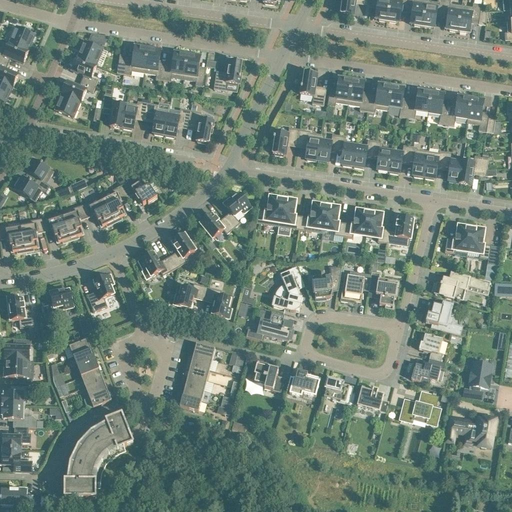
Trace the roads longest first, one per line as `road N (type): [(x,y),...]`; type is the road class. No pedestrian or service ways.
road 1 (residential): [(511,91),(283,55)]
road 2 (residential): [(297,28),(511,57)]
road 3 (residential): [(283,55),(70,24)]
road 4 (residential): [(432,201),(227,168)]
road 5 (residential): [(297,28),(111,0)]
road 6 (residential): [(399,327),(388,368),(372,374),(308,353),(312,325),(331,317)]
road 7 (residential): [(194,162),(26,128)]
road 8 (residential): [(139,398),(83,425),(49,474),(0,476)]
road 9 (residential): [(111,252),(180,213),(227,168)]
road 10 (residential): [(432,201),(399,327)]
road 11 (residential): [(283,55),(227,168)]
